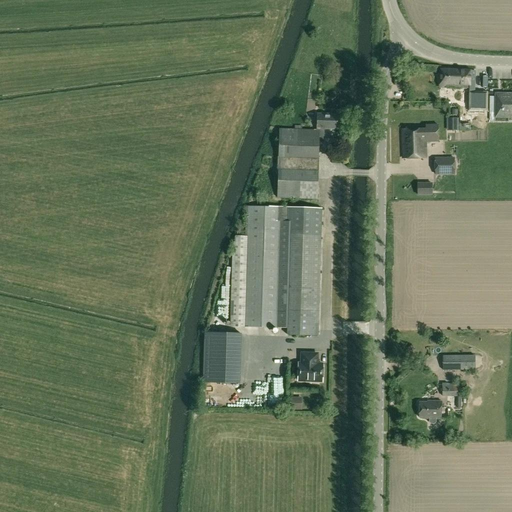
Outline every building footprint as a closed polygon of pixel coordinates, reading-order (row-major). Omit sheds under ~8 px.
[(467,91),(475,91),(475,74),(470,74),(470,70),(440,70),(439,88),(467,88),(467,91)] [(487,102),(487,94),(487,92),(475,91),(467,91),(466,103),(487,103),(487,102)] [(511,118),(511,92),(494,93),(494,119),(511,118)] [(317,130),(279,129),(278,157),(277,157),(277,170),(277,199),(318,200),(319,141),(324,142),(324,129),(337,129),(337,115),(317,114),(317,130)] [(429,129),(401,130),(402,159),(426,158),(426,148),(426,142),(438,142),(437,125),(429,125),(429,129)] [(435,174),(454,174),(454,158),(435,159),(435,174)] [(432,184),(417,184),(418,195),(432,195),(432,184)] [(247,238),(235,238),(232,326),(276,327),(280,207),(248,206),(247,238)] [(321,209),(280,207),(276,327),(288,328),(287,335),(317,336),(321,209)] [(213,302),(212,322),(222,323),(223,302),(213,302)] [(240,384),(241,334),(204,333),(203,383),(240,384)] [(317,354),(301,353),(301,364),(298,364),(297,381),(311,381),(311,383),(317,383),(317,381),(321,381),(322,364),(316,364),(317,354)] [(475,370),(474,356),(442,356),(443,370),(475,370)] [(273,368),(273,378),(283,379),(283,369),(273,368)] [(457,383),(442,384),(442,397),(458,397),(457,383)] [(429,419),(429,422),(431,423),(434,424),(436,422),(436,419),(441,419),(441,401),(427,401),(427,402),(418,402),(418,418),(422,418),(422,419),(429,419)]
